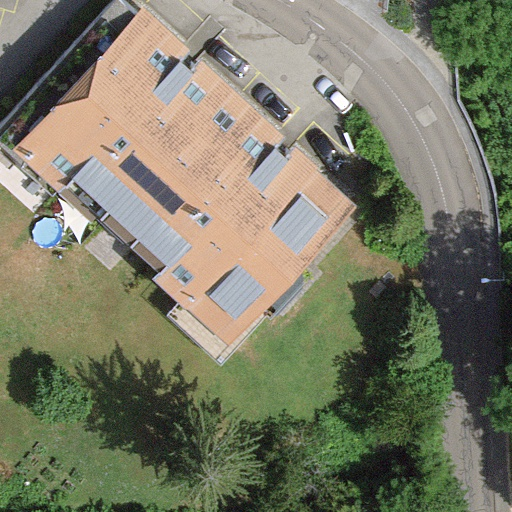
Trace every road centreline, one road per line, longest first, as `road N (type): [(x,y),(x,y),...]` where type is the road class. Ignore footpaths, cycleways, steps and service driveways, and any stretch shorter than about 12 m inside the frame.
road 1 (motorway): [(21,511),(305,296),(511,122)]
road 2 (residential): [(469,511),(453,247),(435,166),(372,71),(322,28),(270,0)]
road 3 (motorway): [(208,0),(0,171)]
